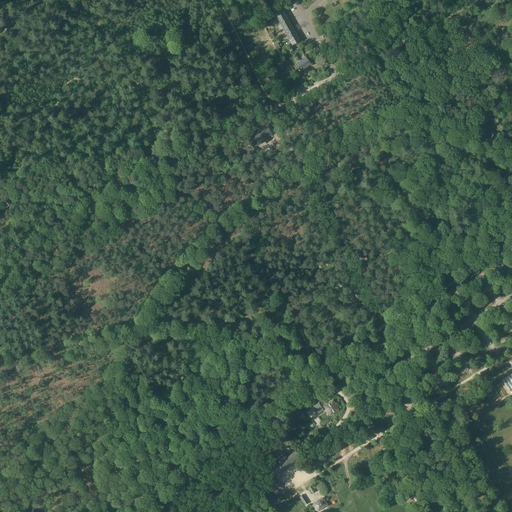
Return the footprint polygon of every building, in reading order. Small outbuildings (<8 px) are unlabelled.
[(285,14),(282,9),(275,13),(278,18),(285,14)] [(288,20),(285,14),(278,18),(281,24),(288,20)] [(291,25),(288,20),(281,24),(284,29),(291,25)] [(294,30),(291,25),(284,29),(287,35),(294,30)] [(297,36),(294,30),(287,35),(290,40),(297,36)] [(300,41),(297,36),(290,40),(293,45),(300,41)] [(301,61),(306,68),(311,64),(306,57),(301,61)] [(301,72),(306,68),(301,61),(296,65),(301,72)] [(272,136),(267,127),(258,132),(254,134),(254,135),(249,138),(254,149),(260,146),(259,143),(272,136)] [(511,395),(511,374),(502,380),(511,395)] [(329,414),(339,407),(332,397),(322,403),(329,414)] [(318,414),(324,411),(320,404),(314,408),(318,414)] [(295,450),(278,465),(283,471),(300,456),(295,450)] [(309,503),(303,495),(300,497),(305,505),(309,503)] [(323,497),(313,503),(318,511),(328,505),(323,497)]
